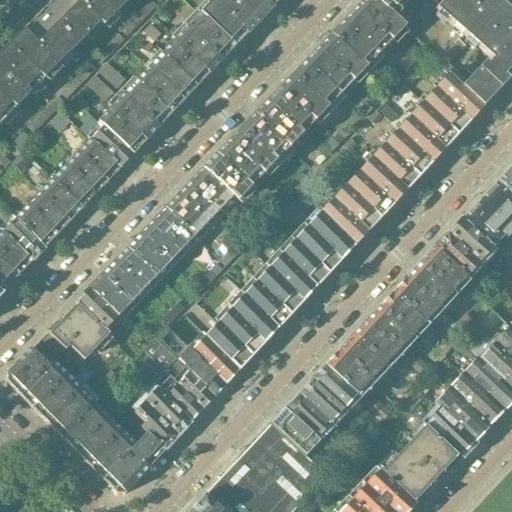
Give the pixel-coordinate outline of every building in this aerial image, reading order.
[(103,28),(130,0),(56,0),(9,48),(43,82),(74,51),(78,47),(100,25),(103,28)] [(234,51),(273,10),(282,0),(214,0),(198,17),(234,51)] [(403,29),(395,21),(399,16),(400,13),(395,9),(403,0),(364,0),(337,29),(371,62),(372,60),(389,43),(407,59),(399,68),(406,74),(422,56),(398,33),(403,29)] [(494,0),(445,0),(443,3),(435,11),(464,37),(496,1),(494,0)] [(120,33),(126,38),(157,7),(151,1),(120,33)] [(496,1),(464,37),(478,50),(511,14),(496,1)] [(425,2),(414,15),(423,23),(435,10),(425,2)] [(511,15),(511,14),(478,50),(491,61),(487,66),(484,63),(478,70),(500,89),(511,76),(511,15)] [(198,17),(174,42),(161,55),(197,89),(234,51),(198,17)] [(365,69),(371,62),(337,29),(305,62),(340,95),(345,88),(352,82),(360,74),(365,69)] [(94,60),(99,66),(124,41),(118,35),(94,60)] [(440,58),(444,61),(448,66),(464,48),(457,41),(440,58)] [(43,82),(9,48),(0,57),(0,64),(31,95),(43,82)] [(161,55),(148,69),(136,82),(171,116),(197,89),(161,55)] [(500,89),(478,70),(476,71),(469,65),(464,71),(470,77),(466,82),(448,66),(444,61),(437,68),(446,77),(460,89),(482,109),(500,89)] [(302,135),(340,95),(305,62),(267,102),(302,135)] [(31,95),(0,64),(0,120),(3,123),(31,95)] [(66,101),(90,76),(95,71),(89,65),(84,70),(60,95),(66,101)] [(124,82),(107,65),(98,74),(115,91),(124,82)] [(395,72),(383,84),(390,90),(402,78),(395,72)] [(482,109),(460,89),(446,77),(433,91),(469,123),(482,109)] [(112,95),(94,78),(86,87),(103,104),(112,95)] [(136,82),(110,109),(97,123),(102,128),(133,157),(171,116),(136,82)] [(469,123),(433,91),(421,104),(456,137),(469,123)] [(27,129),(33,135),(63,103),(57,98),(27,129)] [(267,102),(255,115),(289,148),(302,135),(267,102)] [(365,104),(357,113),(363,119),(371,110),(365,104)] [(456,137),(421,104),(408,117),(444,150),(456,137)] [(71,126),(59,115),(45,129),(57,140),(71,126)] [(289,148),(255,115),(242,129),(277,161),(289,148)] [(444,150),(408,117),(395,131),(431,164),(444,150)] [(133,157),(102,128),(91,140),(121,169),(133,157)] [(277,161),(242,129),(217,155),(252,188),(277,161)] [(340,131),(323,150),(329,156),(346,137),(340,131)] [(431,164),(395,131),(383,145),(418,178),(431,164)] [(11,146),(16,152),(29,139),(23,133),(11,146)] [(91,140),(77,155),(65,168),(95,196),(121,169),(91,140)] [(418,178),(383,145),(370,159),(406,191),(418,178)] [(22,152),(10,164),(10,165),(19,174),(32,162),(22,152)] [(0,153),(0,166),(4,170),(10,165),(10,164),(0,153)] [(252,188),(217,155),(204,168),(234,197),(239,201),(252,188)] [(406,191),(370,159),(357,173),(393,205),(406,191)] [(511,165),(494,184),(511,200),(511,165)] [(95,196),(65,168),(53,181),(83,210),(95,196)] [(204,168),(191,182),(221,210),(234,197),(204,168)] [(300,173),(283,191),(290,197),(307,179),(300,173)] [(393,205),(357,173),(344,186),(380,219),(393,205)] [(83,210),(53,181),(40,194),(70,223),(83,210)] [(191,182),(178,196),(208,224),(221,210),(191,182)] [(511,200),(494,184),(477,202),(511,234),(511,233),(511,223),(511,222),(511,200)] [(380,219),(344,186),(332,200),(367,233),(380,219)] [(70,223),(40,194),(28,206),(58,235),(70,223)] [(281,194),(269,205),(276,211),(287,200),(281,194)] [(178,196),(165,209),(195,237),(208,224),(178,196)] [(367,233),(332,200),(319,213),(355,246),(367,233)] [(477,202),(459,222),(488,248),(500,235),(505,240),(511,234),(477,202)] [(58,235),(28,206),(16,219),(46,248),(58,235)] [(165,209),(152,223),(182,251),(195,237),(165,209)] [(355,246),(319,213),(307,226),(342,260),(355,246)] [(262,214),(252,226),(259,232),(269,221),(262,214)] [(46,248),(16,219),(3,233),(33,262),(46,248)] [(459,222),(446,236),(479,266),(487,258),(489,261),(495,255),(488,248),(459,222)] [(152,223),(140,236),(170,264),(182,251),(152,223)] [(342,260),(307,226),(294,240),(330,273),(342,260)] [(33,262),(3,233),(0,236),(0,283),(6,290),(33,262)] [(140,236),(127,249),(157,278),(170,264),(140,236)] [(446,236),(432,251),(465,281),(473,273),(476,275),(482,269),(479,266),(446,236)] [(330,273),(294,240),(281,254),(317,287),(330,273)] [(157,278),(127,249),(114,262),(144,291),(157,278)] [(465,281),(432,251),(406,280),(438,310),(447,301),(449,303),(455,298),(452,295),(460,287),(463,289),(468,284),(465,281)] [(317,287),(281,254),(269,267),(305,301),(317,287)] [(144,291),(114,262),(101,276),(131,304),(144,291)] [(224,267),(218,262),(198,286),(204,291),(224,267)] [(305,301),(269,267),(256,281),(292,315),(305,301)] [(101,276),(89,289),(119,318),(131,304),(101,276)] [(425,325),(433,316),(435,318),(441,312),(438,310),(406,280),(365,324),(398,354),(406,345),(408,347),(414,342),(411,339),(420,330),(422,333),(428,327),(425,325)] [(292,315),(256,281),(243,295),(279,328),(292,315)] [(504,295),(506,292),(500,286),(492,295),(493,295),(487,302),(492,307),(504,295)] [(75,303),(77,305),(105,333),(119,318),(89,289),(75,303)] [(279,328),(243,295),(231,308),(267,342),(279,328)] [(176,304),(160,322),(167,327),(183,310),(176,304)] [(109,337),(105,333),(77,305),(62,320),(61,319),(59,320),(46,334),(40,341),(58,359),(65,352),(69,348),(84,362),(93,352),(109,337)] [(267,342),(231,308),(218,322),(254,355),(267,342)] [(450,343),(471,321),(465,315),(444,337),(450,343)] [(254,355),(218,322),(205,336),(241,370),(254,355)] [(384,369),(392,360),(394,362),(400,356),(398,354),(365,324),(324,367),(356,396),(357,398),(365,389),(368,392),(373,385),(371,383),(379,374),(381,377),(386,371),(384,369)] [(196,356),(191,351),(166,328),(155,339),(184,368),(215,398),(227,385),(196,356)] [(511,333),(507,329),(491,345),(511,364),(511,333)] [(241,370),(205,336),(191,351),(196,356),(227,385),(241,370)] [(184,368),(155,339),(144,351),(173,380),(203,410),(215,398),(184,368)] [(19,397),(47,367),(54,361),(37,344),(30,351),(6,376),(6,384),(19,397)] [(511,364),(491,345),(476,362),(511,396),(511,364)] [(84,364),(71,351),(64,358),(78,371),(84,364)] [(431,372),(411,354),(403,362),(423,380),(431,372)] [(511,402),(511,396),(476,362),(473,360),(459,375),(501,414),(511,402)] [(54,361),(47,367),(19,397),(32,411),(67,374),(54,361)] [(356,396),(324,367),(311,382),(342,411),(356,396)] [(109,372),(102,379),(109,387),(116,379),(109,372)] [(67,374),(32,411),(47,426),(82,389),(67,374)] [(501,414),(459,375),(446,389),(488,428),(501,414)] [(203,410),(173,380),(161,393),(191,423),(203,410)] [(311,382),(296,397),(328,426),(342,411),(311,382)] [(161,393),(157,388),(143,402),(178,438),(191,423),(161,393)] [(82,389),(47,426),(60,439),(95,402),(82,389)] [(488,428),(446,389),(432,404),(438,410),(474,443),(488,428)] [(389,415),(370,396),(363,403),(382,422),(389,415)] [(284,411),(314,439),(315,440),(328,426),(296,397),(284,411)] [(95,402),(60,439),(74,453),(109,417),(95,402)] [(178,438),(143,402),(134,412),(148,425),(143,430),(146,433),(165,451),(178,438)] [(474,443),(438,410),(423,426),(425,428),(410,443),(442,473),(457,458),(458,459),(474,443)] [(284,411),(269,427),(304,459),(318,443),(315,440),(314,439),(284,411)] [(109,417),(74,453),(88,468),(123,431),(109,417)] [(304,496),(322,476),(304,459),(269,427),(204,497),(219,511),(297,511),(295,510),(306,497),(304,496)] [(116,466),(132,450),(136,445),(136,444),(123,431),(88,468),(102,482),(116,466)] [(165,451),(146,433),(136,444),(136,445),(132,450),(116,466),(134,485),(165,451)] [(423,483),(428,477),(435,483),(433,485),(434,486),(444,475),(442,473),(410,443),(380,475),(413,505),(427,490),(429,491),(430,490),(423,483)] [(134,485),(116,466),(102,482),(116,496),(124,496),(134,485)] [(409,511),(414,507),(413,505),(380,475),(378,473),(350,503),(359,511),(409,511)] [(189,511),(219,511),(204,497),(189,511)] [(359,511),(350,503),(341,511),(359,511)]
